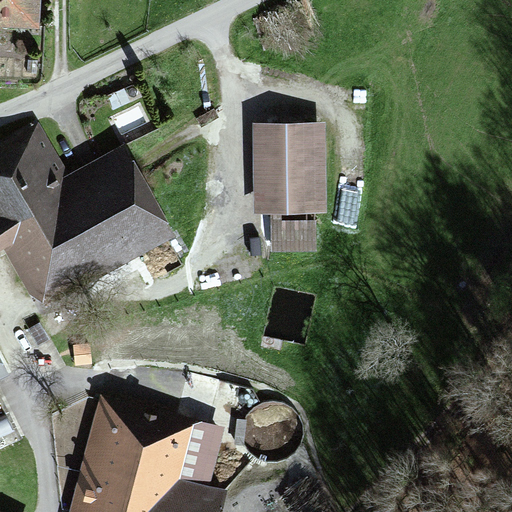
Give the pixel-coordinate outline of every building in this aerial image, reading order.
[(0,0),(0,12),(29,14),(29,26),(44,26),(45,0),(0,0)] [(314,125),(271,126),(272,206),(315,205),(314,125)] [(43,130),(0,153),(0,253),(12,247),(38,293),(163,223),(119,145),(68,174),(43,130)] [(317,227),(275,226),(274,257),(317,258),(317,227)] [(76,295),(54,310),(62,323),(85,308),(76,295)] [(203,421),(118,400),(87,511),(195,511),(201,491),(186,487),(203,421)] [(0,405),(0,447),(17,439),(0,405)]
